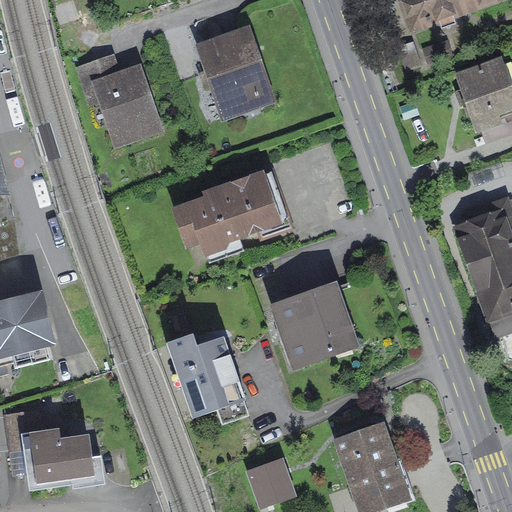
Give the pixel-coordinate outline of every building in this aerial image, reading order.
[(411,0),(421,28),(505,0),(411,0)] [(281,101),(257,27),(202,45),(227,119),(281,101)] [(511,59),(466,73),(486,134),(511,125),(511,59)] [(149,65),(99,82),(120,146),(170,130),(149,65)] [(0,196),(16,197),(0,137),(0,196)] [(214,200),(180,212),(193,249),(208,244),(212,256),(294,228),(275,174),(212,195),(214,200)] [(475,221),(459,227),(493,323),(511,316),(511,196),(471,211),(475,221)] [(341,289),(276,312),(295,365),(360,343),(341,289)] [(0,364),(63,349),(50,294),(10,303),(8,295),(0,297),(0,364)] [(203,333),(170,344),(196,422),(253,403),(231,337),(207,345),(203,333)] [(42,412),(7,416),(11,452),(28,450),(33,493),(68,489),(69,496),(103,492),(96,437),(68,440),(67,430),(45,433),(42,412)] [(417,501),(389,422),(338,441),(364,511),(386,511),(403,506),(417,501)] [(285,463),(247,475),(259,511),(272,511),(299,503),(285,463)]
